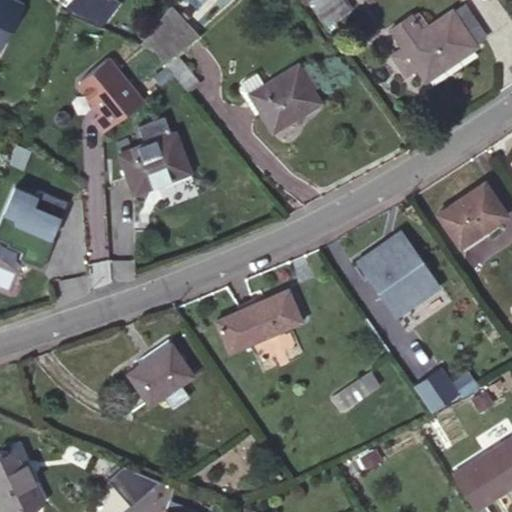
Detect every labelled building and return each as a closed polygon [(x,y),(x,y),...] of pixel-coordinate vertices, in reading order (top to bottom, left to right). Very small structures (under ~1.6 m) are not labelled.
[(0,0),(0,44),(21,2),(16,0),(0,0)] [(77,0),(70,9),(77,16),(104,27),(123,2),(119,0),(77,0)] [(300,0),(305,6),(308,4),(325,27),(350,9),(342,0),(300,0)] [(169,6),(139,42),(153,48),(176,15),(169,6)] [(411,15),(390,29),(401,46),(391,54),(405,74),(415,67),(424,81),(476,45),(451,10),(422,30),(411,15)] [(165,63),(176,54),(195,39),(178,18),(153,48),(165,63)] [(165,63),(185,87),(196,79),(176,54),(165,63)] [(109,56),(81,78),(80,86),(100,114),(94,120),(103,132),(142,98),(109,56)] [(298,64),(249,92),(272,131),(321,103),(298,64)] [(144,143),(118,153),(133,193),(190,172),(175,132),(171,133),(164,115),(137,125),(144,143)] [(484,183),(437,214),(457,244),(482,228),(485,232),(507,217),(484,183)] [(20,257),(42,266),(60,215),(35,204),(40,194),(16,185),(0,220),(0,234),(23,249),(20,257)] [(388,248),(403,236),(400,231),(384,243),(388,248)] [(438,284),(403,236),(388,248),(384,243),(357,262),(378,293),(380,292),(395,312),(418,296),(419,298),(438,284)] [(287,290),(214,320),(228,352),(301,322),(287,290)] [(380,307),(365,317),(390,354),(405,344),(380,307)] [(169,343),(126,372),(149,405),(162,395),(171,409),(188,398),(179,386),(192,376),(169,343)] [(370,372),(330,398),(340,412),(380,386),(370,372)] [(511,436),(452,474),(475,510),(511,485),(511,436)] [(17,448),(0,456),(0,509),(1,511),(10,511),(41,497),(17,448)]
